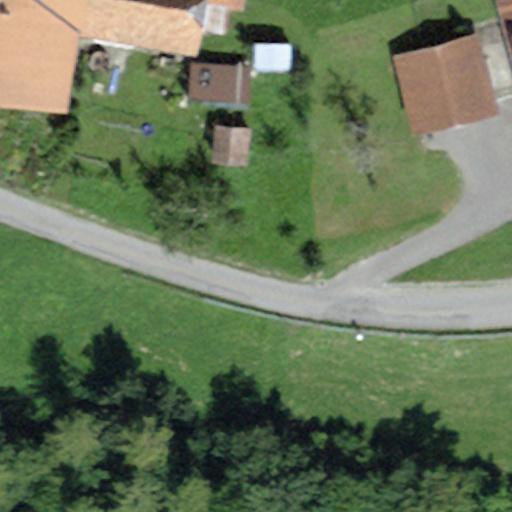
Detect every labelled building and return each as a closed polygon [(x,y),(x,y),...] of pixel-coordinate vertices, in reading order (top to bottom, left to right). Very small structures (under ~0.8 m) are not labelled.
[(87,0),(0,0),(0,94),(69,107),(80,40),(87,0)] [(246,9),(247,0),(87,0),(80,40),(193,60),(203,2),(246,9)] [(511,0),(501,0),(511,40),(511,0)] [(415,120),(499,97),(479,25),(395,48),(415,120)] [(193,106),(252,108),(254,72),(194,70),(193,106)] [(213,163),(249,167),(253,132),(217,127),(213,163)]
